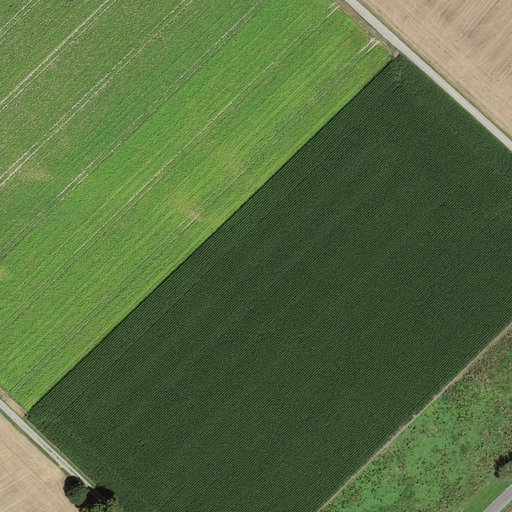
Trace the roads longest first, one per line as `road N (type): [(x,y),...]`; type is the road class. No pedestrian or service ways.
road 1 (track): [(349,0),(511,148)]
road 2 (track): [(0,398),(118,511)]
